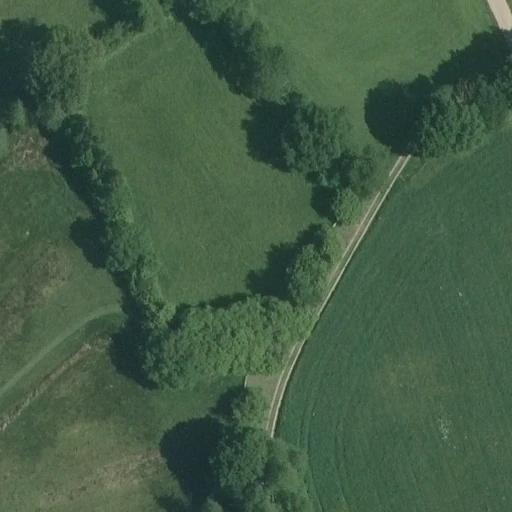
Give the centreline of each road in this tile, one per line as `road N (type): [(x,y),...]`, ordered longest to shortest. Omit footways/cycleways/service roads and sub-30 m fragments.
road 1 (track): [(281,378),(420,134),(511,81)]
road 2 (track): [(272,511),(267,433),(281,378)]
